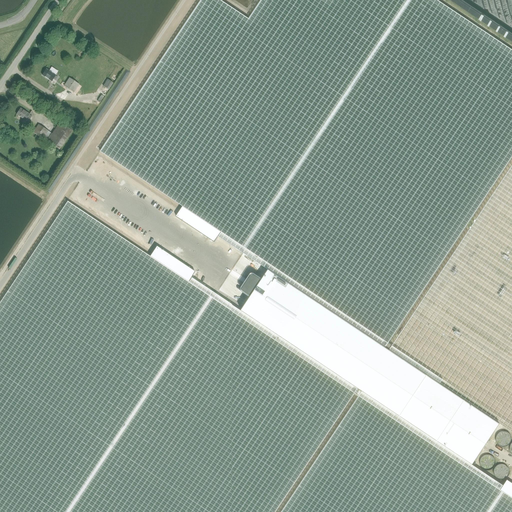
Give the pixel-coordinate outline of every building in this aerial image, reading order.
[(201,0),(103,148),(186,204),(223,229),(221,233),(250,252),(253,254),(263,261),(275,269),(450,386),(487,411),(511,427),(511,166),(475,222),(394,343),(390,340),(511,157),(511,45),(444,0),(256,0),(248,13),(235,4),(228,0),(201,0)] [(55,76),(46,69),(42,75),(51,81),(53,79),(55,81),(58,78),(55,76)] [(74,92),(79,84),(69,78),(64,86),(74,92)] [(109,90),(113,83),(108,79),(103,86),(109,90)] [(30,120),(32,116),(29,115),(20,108),(16,114),(26,120),(27,118),(30,120)] [(33,133),(59,150),(72,131),(59,123),(52,134),(38,125),(33,133)] [(67,202),(0,302),(0,511),(275,511),(355,394),(67,202)] [(183,208),(177,218),(214,243),(221,233),(183,208)] [(157,248),(150,258),(188,283),(195,273),(157,248)] [(243,254),(219,290),(244,307),(241,312),(466,462),(493,421),(243,254)] [(511,511),(511,499),(359,397),(281,511),(511,511)] [(511,484),(507,481),(500,491),(511,498),(511,484)]
